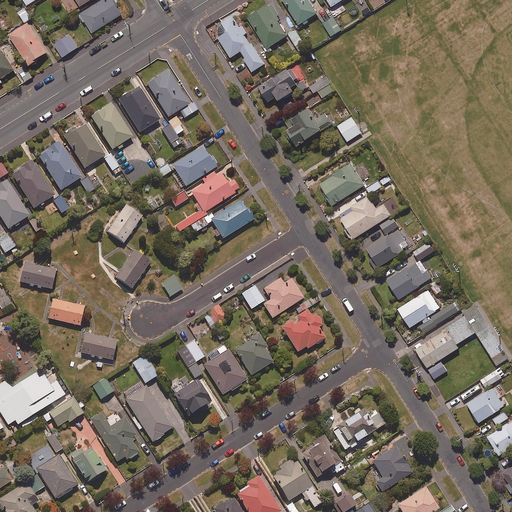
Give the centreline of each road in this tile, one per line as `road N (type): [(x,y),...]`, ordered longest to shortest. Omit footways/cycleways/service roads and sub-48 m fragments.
road 1 (residential): [(123,511),(381,348)]
road 2 (residential): [(306,231),(171,23)]
road 3 (tertiary): [(171,23),(0,128)]
road 4 (residential): [(484,511),(381,348)]
road 5 (residential): [(306,231),(176,312),(146,319)]
road 6 (residential): [(381,348),(306,231)]
